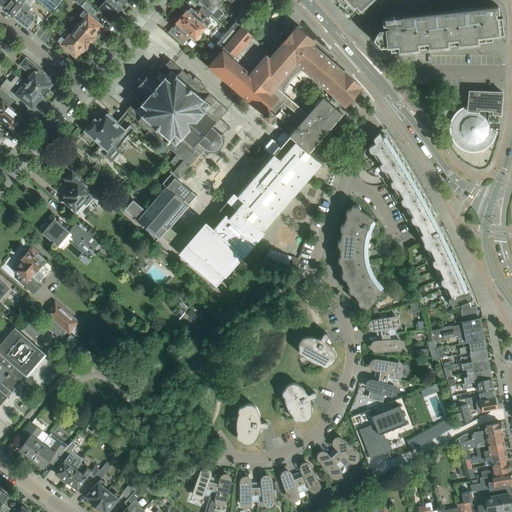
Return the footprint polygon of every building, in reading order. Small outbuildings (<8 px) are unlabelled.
[(0,0),(0,6),(4,9),(11,0),(0,0)] [(49,16),(62,0),(11,0),(4,9),(35,34),(35,33),(49,16)] [(102,26),(90,15),(94,14),(95,12),(95,9),(86,1),(86,0),(76,0),(77,2),(85,9),(80,14),(83,17),(78,23),(94,37),(98,32),(98,31),(99,30),(98,29),(102,26)] [(104,0),(100,6),(111,16),(113,16),(125,2),(124,0),(104,0)] [(218,6),(221,2),(218,0),(199,0),(200,0),(198,3),(202,6),(201,6),(213,16),(212,17),(217,20),(224,12),(218,7),(219,7),(218,6)] [(337,0),(340,2),(346,9),(373,39),(381,47),(384,47),(390,46),(390,51),(443,45),(474,42),(488,40),(483,0),(337,0)] [(211,21),(205,17),(197,9),(195,11),(190,6),(187,10),(186,11),(184,10),(181,14),(182,15),(181,16),(201,33),(211,21)] [(242,13),(238,17),(246,23),(249,20),(242,13)] [(49,16),(35,33),(40,37),(46,30),(54,19),(49,16)] [(173,27),(168,32),(183,44),(187,40),(186,40),(188,37),(189,37),(190,36),(195,40),(201,33),(181,16),(180,17),(178,17),(175,20),(176,22),(175,23),(176,23),(172,27),(173,27)] [(289,136),(309,152),(342,114),(323,97),(308,114),(283,93),(285,88),(288,83),(291,78),(295,74),(299,71),(304,68),(345,104),(361,86),(311,44),(314,41),(298,27),(274,55),(253,37),(254,36),(235,21),(228,30),(228,29),(223,34),(224,35),(216,44),(222,49),(219,52),(219,51),(218,51),(217,51),(215,51),(214,51),(213,51),(212,52),(211,53),(210,54),(210,56),(209,58),(210,60),(210,61),(211,62),(208,66),(262,113),(269,119),(283,102),(303,120),(289,136)] [(94,37),(78,23),(70,32),(86,46),(94,37)] [(70,32),(65,28),(60,34),(55,39),(75,56),(79,52),(79,53),(80,51),(81,52),(85,47),(86,47),(86,46),(70,32)] [(40,37),(39,38),(45,42),(51,34),(46,30),(40,37)] [(52,79),(26,58),(20,66),(30,74),(25,80),(44,96),(49,90),(48,89),(51,84),(49,82),(52,79)] [(155,76),(150,72),(149,73),(145,70),(133,84),(137,87),(136,89),(141,93),(126,111),(129,113),(143,125),(142,127),(147,132),(146,133),(152,138),(153,137),(158,141),(160,139),(176,154),(169,162),(176,167),(172,173),(178,178),(190,166),(205,148),(207,150),(208,151),(210,151),(212,151),(214,151),(216,151),(218,150),(220,148),(221,147),(222,145),(223,143),(223,141),(223,139),(223,137),(223,136),(222,134),(229,126),(220,118),(228,109),(204,88),(205,86),(200,82),(201,81),(195,76),(194,77),(189,72),(187,74),(170,59),(155,76)] [(7,78),(1,86),(14,97),(16,94),(18,95),(18,97),(21,99),(23,99),(26,102),(27,104),(29,106),(31,106),(32,107),(38,100),(40,102),(44,96),(25,80),(25,81),(17,74),(11,82),(7,78)] [(499,131),(502,92),(469,91),(468,108),(466,108),(462,110),(460,112),(459,111),(459,112),(459,113),(456,116),(453,121),(452,121),(453,122),(452,127),(452,132),(451,132),(451,133),(452,132),(454,137),(457,142),(456,143),(457,143),(461,146),(466,148),(465,149),(466,150),(466,149),(471,150),(477,150),(477,151),(477,150),(477,149),(482,148),(487,145),(487,146),(488,145),(487,145),(491,141),(493,136),(494,136),(493,136),(494,130),(499,131)] [(23,118),(2,101),(1,101),(0,100),(0,118),(14,130),(14,129),(15,130),(20,124),(19,123),(23,118)] [(120,123),(126,116),(129,113),(126,111),(125,111),(117,120),(108,113),(103,119),(100,117),(97,121),(95,119),(90,124),(89,123),(83,131),(108,152),(114,145),(117,148),(134,128),(129,124),(126,129),(120,123)] [(363,157),(363,159),(363,161),(363,163),(364,167),(365,169),(365,170),(367,172),(368,173),(369,174),(370,175),(372,176),(374,176),(375,176),(377,176),(378,176),(380,176),(385,184),(385,185),(390,193),(395,201),(400,211),(405,220),(410,229),(416,227),(416,228),(416,229),(416,230),(417,231),(418,232),(419,232),(420,234),(423,241),(418,244),(422,254),(427,263),(431,272),(435,281),(439,291),(443,300),(445,307),(446,308),(447,308),(447,309),(448,309),(449,309),(450,309),(460,305),(461,307),(463,308),(464,308),(476,306),(478,310),(481,310),(479,305),(476,298),(473,288),(469,279),(468,278),(464,269),(460,259),(456,249),(451,240),(449,234),(447,231),(446,229),(443,223),(442,223),(439,225),(435,217),(438,215),(439,215),(433,205),(428,195),(424,187),(423,185),(418,177),(412,168),(407,159),(402,150),(401,149),(390,133),(386,126),(383,128),(374,136),(374,137),(373,138),(373,139),(374,139),(375,142),(366,148),(365,151),(364,152),(363,155),(363,157)] [(309,152),(289,136),(288,134),(284,131),(267,150),(271,154),(254,174),(249,179),(236,194),(234,193),(227,201),(229,202),(237,209),(230,218),(226,215),(214,229),(206,222),(188,243),(179,253),(198,270),(206,277),(217,286),(222,280),(244,255),(245,256),(265,233),(263,231),(322,164),(313,156),(309,152)] [(73,186),(62,199),(71,206),(74,208),(72,211),(78,216),(79,214),(93,199),(95,200),(100,195),(100,194),(72,171),(65,179),(73,186)] [(196,194),(184,184),(178,178),(172,173),(171,172),(162,182),(166,185),(146,209),(133,199),(125,209),(150,230),(159,238),(167,229),(167,230),(189,203),(196,194)] [(338,242),(338,243),(338,244),(338,245),(338,246),(339,247),(340,248),(340,252),(340,256),(339,256),(339,257),(338,258),(338,259),(338,260),(338,261),(339,262),(339,263),(340,263),(341,264),(342,267),(343,272),(342,272),(342,273),(342,274),(342,275),(342,276),(342,277),(343,278),(344,278),(345,279),(346,279),(349,287),(349,288),(349,289),(349,290),(349,291),(350,292),(351,293),(352,293),(353,294),(358,300),(358,301),(358,302),(358,303),(359,304),(359,305),(360,305),(361,306),(362,306),(363,306),(364,306),(367,309),(383,290),(378,286),(372,277),(368,268),(366,261),(365,251),(365,246),(365,244),(366,235),(367,233),(370,224),(374,218),(361,210),(361,209),(361,208),(360,207),(360,206),(359,206),(358,205),(357,205),(356,205),(355,205),(354,206),(353,205),(351,209),(350,209),(349,209),(348,210),(347,210),(347,211),(346,212),(346,213),(346,214),(346,215),(347,216),(344,224),(343,224),(342,224),(341,225),(341,226),(340,227),(340,228),(340,229),(341,230),(341,231),(342,231),(340,239),(340,240),(339,241),(338,241),(338,242)] [(50,224),(49,224),(48,223),(47,223),(46,222),(45,222),(44,223),(43,223),(42,224),(41,225),(41,226),(40,227),(40,228),(41,229),(41,230),(42,231),(43,232),(43,233),(60,247),(70,235),(79,243),(82,241),(93,250),(101,241),(89,230),(87,232),(76,223),(69,230),(56,219),(56,218),(56,217),(50,224)] [(173,258),(158,245),(152,252),(159,258),(162,255),(170,261),(173,258)] [(23,259),(14,270),(22,277),(19,281),(33,293),(35,291),(36,292),(40,287),(39,286),(40,284),(38,282),(49,270),(42,264),(46,260),(39,253),(39,252),(32,246),(28,250),(27,251),(24,251),(22,254),(22,256),(21,258),(23,259)] [(270,248),(266,257),(288,266),(292,256),(270,248)] [(294,270),(298,259),(292,257),(288,267),(288,268),(294,270)] [(56,301),(46,312),(55,319),(64,327),(70,333),(80,321),(74,316),(56,301)] [(46,312),(41,317),(45,320),(50,325),(55,319),(46,312)] [(195,321),(189,316),(185,312),(178,321),(188,330),(195,321)] [(395,326),(396,326),(397,325),(398,325),(399,324),(399,323),(399,322),(399,321),(399,320),(399,319),(398,318),(397,317),(396,317),(395,317),(394,317),(373,320),(372,321),(371,321),(370,322),(370,323),(369,324),(369,325),(370,326),(370,327),(371,328),(371,329),(372,329),(373,329),(374,330),(375,330),(376,329),(377,335),(396,333),(395,326)] [(442,331),(431,333),(433,340),(433,341),(439,339),(444,338),(444,339),(454,336),(456,335),(455,333),(482,328),(480,318),(462,321),(463,327),(442,330),(442,331)] [(31,322),(24,330),(36,341),(46,329),(42,326),(40,329),(31,322)] [(0,406),(9,396),(8,394),(11,390),(12,392),(24,379),(22,378),(25,375),(26,376),(27,375),(26,375),(45,353),(46,353),(15,326),(15,327),(0,344),(0,406)] [(484,339),(482,328),(455,333),(456,335),(456,339),(458,338),(459,344),(466,342),(469,341),(469,342),(484,339)] [(336,355),(336,353),(335,352),(335,350),(334,349),(332,347),(330,344),(326,341),(328,337),(328,336),(328,335),(328,334),(328,333),(327,333),(326,332),(325,332),(325,333),(324,333),(323,333),(323,334),(321,338),(316,337),(310,336),(309,336),(308,336),(306,336),(305,337),(303,337),(303,338),(302,338),(301,339),(300,340),(300,341),(299,342),(299,343),(299,345),(299,346),(299,347),(299,349),(299,350),(299,351),(299,352),(299,353),(300,354),(301,354),(302,355),(303,355),(305,357),(307,358),(309,360),(312,361),(314,362),(316,363),(319,364),(321,365),(322,365),(323,366),(324,367),(325,367),(326,367),(327,367),(328,366),(329,365),(333,363),(333,362),(334,362),(334,361),(335,360),(335,359),(336,358),(336,357),(336,356),(336,355)] [(398,340),(397,340),(396,333),(377,335),(377,341),(376,341),(375,341),(374,341),(373,342),(373,343),(372,343),(372,344),(372,345),(372,346),(372,347),(372,348),(373,349),(374,350),(375,350),(376,350),(398,349),(399,349),(400,348),(401,348),(401,347),(402,346),(402,345),(402,344),(402,343),(402,342),(401,342),(401,341),(400,340),(399,340),(398,340)] [(92,338),(88,343),(93,348),(97,343),(92,338)] [(440,347),(439,339),(433,341),(433,340),(428,341),(430,349),(434,348),(435,348),(440,347)] [(486,348),(484,339),(469,342),(469,346),(459,347),(460,354),(470,352),(470,351),(486,348)] [(441,347),(440,347),(435,348),(438,358),(444,357),(442,347),(441,347)] [(470,355),(460,357),(461,364),(488,358),(486,348),(470,351),(470,352),(470,355)] [(490,368),(488,358),(461,364),(459,364),(460,367),(462,366),(462,369),(466,368),(467,372),(490,368)] [(371,363),(371,364),(371,365),(371,366),(372,367),(372,368),(373,368),(374,369),(375,369),(376,369),(375,375),(394,379),(398,380),(401,369),(401,368),(401,367),(401,366),(400,365),(399,364),(399,363),(398,363),(397,363),(376,359),(375,359),(374,360),(373,360),(372,361),(371,362),(371,363)] [(444,367),(443,367),(446,376),(452,375),(451,366),(444,367)] [(491,378),(490,368),(467,372),(468,376),(464,377),(465,383),(491,378)] [(367,384),(367,385),(367,387),(368,388),(370,389),(371,389),(369,397),(382,401),(384,393),(390,394),(392,395),(394,394),(395,393),(396,391),(396,389),(395,388),(394,386),(393,385),(392,385),(394,379),(375,375),(374,380),(372,380),(370,380),(368,381),(367,382),(367,384)] [(493,388),(491,378),(465,383),(463,383),(464,389),(476,386),(477,391),(478,390),(493,388)] [(312,406),(311,404),(310,399),(315,397),(316,396),(316,395),(317,395),(317,394),(316,394),(316,393),(315,392),(314,392),(313,392),(308,394),(304,389),(302,387),(301,386),(299,385),(298,384),(297,383),(296,383),(294,383),(293,383),(291,383),(290,384),(289,384),(288,385),(287,385),(286,386),(286,387),(285,388),(285,389),(284,389),(284,390),(283,390),(283,391),(282,392),(282,393),(282,394),(283,395),(283,396),(284,397),(284,398),(285,400),(285,402),(286,405),(287,407),(288,410),(290,411),(290,413),(291,414),(293,415),(293,416),(293,417),(293,418),(294,419),(294,420),(296,420),(297,421),(298,420),(299,420),(300,420),(302,421),(303,421),(304,421),(306,420),(307,420),(308,419),(309,418),(310,417),(311,416),(311,414),(312,413),(312,412),(312,408),(312,406)] [(495,398),(493,388),(478,390),(479,395),(465,398),(466,403),(495,398)] [(60,393),(55,399),(58,402),(63,396),(60,393)] [(90,396),(85,402),(93,408),(98,403),(90,396)] [(497,408),(495,398),(466,403),(458,405),(455,406),(461,425),(471,419),(468,409),(476,407),(477,412),(497,408)] [(267,422),(266,422),(261,421),(260,415),(259,414),(259,412),(259,411),(257,409),(257,407),(256,406),(254,405),(253,404),(252,404),(251,404),(250,403),(248,403),(247,404),(245,404),(244,405),(243,406),(242,406),(240,406),(239,407),(239,408),(238,408),(238,409),(238,410),(238,411),(238,412),(239,413),(238,414),(237,416),(237,419),(236,420),(236,422),(236,423),(236,425),(236,427),(236,428),(237,430),(237,432),(237,433),(237,434),(236,435),(236,436),(237,437),(237,438),(238,439),(239,440),(240,440),(242,441),(243,442),(244,443),(246,443),(247,443),(248,443),(249,443),(251,443),(252,442),(253,442),(254,441),(255,440),(256,439),(257,436),(258,434),(259,432),(261,427),(266,427),(267,427),(268,427),(268,426),(269,426),(269,425),(269,424),(269,423),(268,423),(268,422),(267,422)] [(371,425),(359,429),(363,440),(367,438),(370,445),(365,446),(366,447),(384,440),(381,433),(407,423),(399,405),(372,416),(376,428),(373,430),(371,425)] [(452,416),(448,418),(453,427),(457,425),(452,416)] [(453,427),(448,418),(443,421),(448,430),(453,427)] [(448,430),(443,421),(439,423),(444,432),(448,430)] [(502,432),(500,422),(484,425),(485,430),(473,432),(474,434),(471,435),(472,438),(474,437),(502,432)] [(27,439),(20,449),(32,458),(43,443),(48,435),(42,430),(32,423),(22,435),(27,439)] [(444,432),(439,423),(434,426),(439,435),(444,432)] [(439,435),(434,426),(430,428),(435,437),(439,435)] [(435,437),(430,428),(425,431),(430,440),(435,437)] [(430,440),(425,431),(421,433),(426,442),(430,440)] [(468,440),(460,443),(462,450),(464,450),(464,451),(469,449),(476,447),(477,447),(477,446),(488,444),(488,445),(504,442),(502,432),(474,437),(472,438),(472,439),(468,440)] [(426,442),(421,433),(416,436),(421,445),(426,442)] [(468,440),(466,434),(466,433),(458,438),(460,443),(468,440)] [(66,448),(55,440),(54,438),(51,436),(49,436),(48,435),(43,443),(32,458),(44,467),(52,457),(57,460),(61,454),(66,448)] [(421,445),(416,436),(412,438),(417,447),(421,445)] [(336,447),(331,450),(344,465),(348,468),(356,460),(357,460),(357,459),(358,458),(358,456),(357,455),(356,454),(341,439),(341,438),(340,438),(339,438),(338,438),(337,438),(336,438),(335,439),(334,440),(333,441),(333,442),(333,443),(334,444),(334,445),(335,446),(336,447)] [(417,447),(412,438),(407,441),(413,450),(417,447)] [(62,464),(55,473),(60,477),(59,478),(65,482),(81,462),(69,453),(76,444),(72,441),(66,448),(66,449),(61,454),(57,460),(62,464)] [(506,452),(504,442),(488,445),(488,444),(477,446),(477,447),(476,447),(478,456),(478,457),(506,452)] [(344,465),(331,450),(327,454),(326,454),(326,453),(325,452),(324,452),(323,452),(322,452),(321,452),(321,453),(320,453),(319,454),(319,455),(318,456),(318,457),(318,458),(319,459),(333,476),(334,477),(335,477),(336,477),(337,477),(338,477),(339,476),(340,475),(340,474),(341,473),(341,472),(340,471),(340,470),(339,469),(344,465)] [(470,458),(466,459),(468,468),(472,468),(471,463),(479,461),(485,460),(486,465),(492,464),(507,461),(506,452),(478,457),(478,456),(470,458)] [(107,461),(100,469),(97,473),(97,474),(102,478),(112,465),(107,461)] [(509,471),(507,461),(492,464),(493,469),(481,471),(482,476),(492,474),(492,475),(509,471)] [(92,469),(81,462),(65,482),(71,487),(72,485),(78,489),(89,474),(93,478),(97,474),(97,473),(100,469),(95,465),(92,469)] [(319,484),(310,465),(309,465),(309,464),(308,463),(307,463),(306,463),(305,463),(304,463),(303,463),(302,464),(302,465),(301,465),(301,466),(301,467),(301,468),(301,469),(301,470),(302,470),(296,473),(304,491),(310,488),(311,489),(311,490),(312,490),(313,491),(314,491),(315,491),(316,491),(317,490),(318,490),(318,489),(319,488),(319,487),(319,486),(319,485),(319,484)] [(209,496),(215,477),(209,476),(210,475),(210,474),(210,473),(210,472),(210,471),(209,470),(208,470),(208,469),(207,469),(206,468),(205,468),(204,468),(203,469),(202,469),(202,470),(201,470),(201,471),(194,491),(194,492),(194,493),(194,494),(194,495),(195,496),(196,497),(197,497),(198,497),(199,497),(200,497),(201,497),(202,496),(202,495),(203,495),(203,494),(209,496)] [(304,491),(296,473),(291,475),(291,474),(290,473),(290,472),(289,472),(288,471),(287,471),(286,471),(285,471),(284,471),(283,472),(282,473),(282,474),(282,475),(282,476),(282,477),(289,497),(290,498),(291,499),(292,500),(294,500),(295,499),(296,499),(297,498),(298,497),(298,496),(298,495),(298,494),(298,493),(304,491)] [(511,484),(509,471),(492,475),(492,476),(480,478),(481,483),(470,485),(471,491),(489,488),(509,484),(511,484)] [(225,500),(230,480),(230,479),(230,478),(229,477),(228,476),(228,475),(227,475),(226,475),(225,475),(224,475),(223,475),(222,476),(221,477),(221,478),(220,479),(215,477),(209,496),(204,511),(213,511),(217,502),(218,503),(219,504),(220,504),(221,504),(222,504),(223,503),(224,503),(224,502),(225,502),(225,501),(225,500)] [(273,500),(271,479),(270,478),(270,477),(269,476),(268,476),(267,475),(265,475),(265,476),(263,476),(263,477),(262,478),(262,479),(261,480),(262,481),(262,482),(256,482),(257,501),(264,501),(264,502),(264,503),(265,504),(266,505),(267,505),(268,506),(269,505),(270,505),(271,505),(272,504),(273,503),(273,502),(273,501),(273,500)] [(250,502),(257,501),(256,482),(250,482),(250,481),(250,480),(250,479),(249,478),(248,477),(247,477),(246,476),(245,476),(244,477),(243,477),(242,478),(241,479),(241,480),(241,481),(241,502),(241,503),(241,504),(242,505),(242,506),(243,506),(244,507),(245,507),(246,507),(247,507),(248,506),(249,506),(249,505),(250,504),(250,503),(250,502)] [(362,482),(366,488),(375,483),(373,478),(369,481),(367,479),(362,482)] [(95,506),(109,489),(103,485),(105,482),(100,479),(86,496),(89,499),(88,500),(95,506)] [(499,511),(511,510),(509,493),(511,493),(509,484),(489,488),(490,496),(485,497),(485,503),(477,504),(477,503),(476,504),(477,511),(499,511)] [(122,493),(128,498),(135,490),(128,485),(122,493)] [(3,503),(8,496),(0,489),(0,511),(7,511),(10,509),(11,509),(3,503)] [(114,494),(109,489),(95,506),(102,511),(103,510),(105,511),(106,511),(120,495),(116,492),(114,494)] [(144,510),(134,501),(140,495),(135,490),(128,498),(128,499),(131,502),(122,511),(140,511),(141,511),(142,511),(144,510)] [(472,511),(470,501),(472,501),(470,491),(460,493),(462,502),(456,503),(457,507),(440,510),(439,511),(472,511)] [(329,497),(333,505),(337,502),(333,494),(329,497)] [(379,511),(376,502),(369,504),(372,511),(379,511)]
